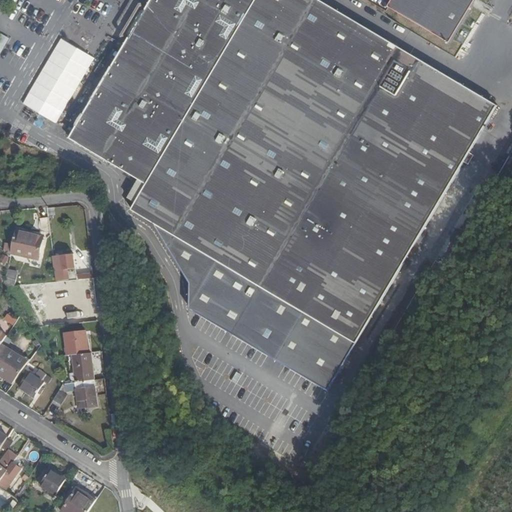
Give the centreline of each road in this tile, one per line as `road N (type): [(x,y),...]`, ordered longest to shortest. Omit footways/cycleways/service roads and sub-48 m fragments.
road 1 (residential): [(0,205),(73,197),(90,206),(121,479)]
road 2 (unknown): [(127,0),(52,141)]
road 3 (residential): [(0,404),(121,479)]
